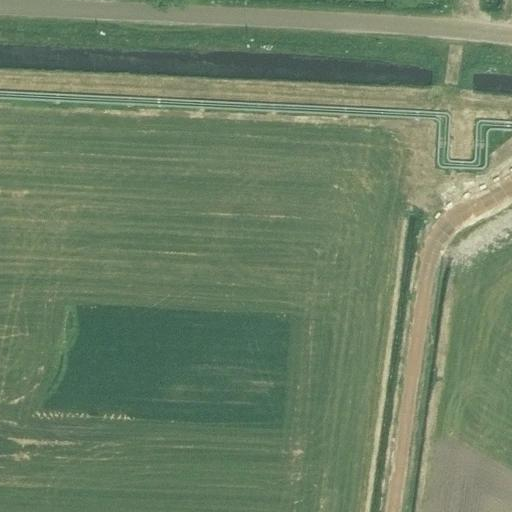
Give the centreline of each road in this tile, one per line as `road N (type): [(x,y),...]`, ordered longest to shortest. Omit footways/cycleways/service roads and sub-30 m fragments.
road 1 (unclassified): [(511,36),(0,7)]
road 2 (track): [(511,179),(464,195),(434,221),(393,511)]
